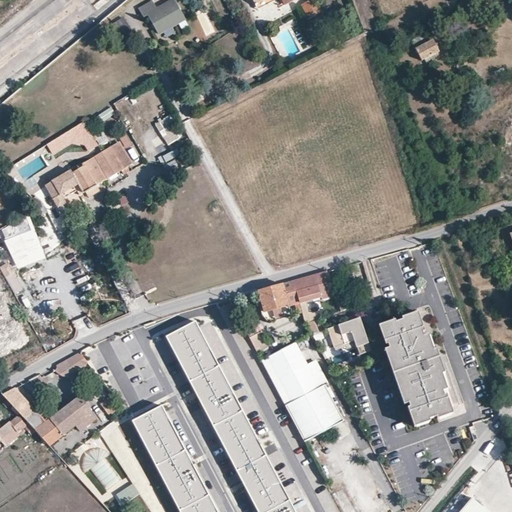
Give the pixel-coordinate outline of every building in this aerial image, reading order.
[(145,13),(155,32),(161,29),(169,25),(182,18),(172,0),(163,0),(153,6),(149,0),(148,0),(137,7),(141,15),(145,13)] [(320,9),(315,0),(310,0),(302,4),(308,16),(320,9)] [(169,25),(161,29),(164,34),(172,30),(169,25)] [(421,59),(439,49),(429,30),(410,39),(421,59)] [(110,108),(100,114),(103,120),(114,113),(110,108)] [(180,136),(167,116),(156,123),(169,143),(180,136)] [(103,134),(96,137),(100,145),(107,142),(103,134)] [(138,157),(125,135),(101,150),(114,172),(127,164),(133,161),(138,157)] [(176,149),(164,155),(166,160),(178,154),(176,149)] [(114,172),(101,150),(81,162),(82,164),(94,184),(114,172)] [(94,184),(82,164),(71,170),(75,177),(78,183),(74,186),(78,194),(84,190),(94,184)] [(73,184),(67,174),(48,185),(55,196),(63,191),(62,190),(73,184)] [(8,182),(0,189),(0,192),(13,206),(23,196),(17,191),(8,182)] [(94,184),(84,190),(87,196),(97,190),(94,184)] [(29,190),(24,185),(17,191),(23,196),(29,190)] [(76,212),(71,204),(58,211),(63,219),(76,212)] [(0,249),(9,246),(16,264),(57,248),(55,243),(56,243),(51,230),(36,237),(28,218),(0,229),(0,249)] [(327,272),(293,281),(299,302),(333,293),(327,272)] [(299,302),(293,281),(259,291),(264,312),(299,302)] [(373,299),(368,283),(354,287),(357,297),(359,304),(373,299)] [(334,301),(338,311),(355,305),(352,298),(351,295),(334,301)] [(447,388),(439,365),(433,367),(432,363),(437,361),(427,333),(422,335),(421,331),(424,331),(417,311),(400,317),(401,319),(394,322),(393,320),(377,325),(384,345),(387,344),(388,348),(386,348),(406,403),(408,402),(409,406),(406,407),(413,427),(429,421),(429,418),(435,416),(436,418),(453,412),(446,393),(443,394),(442,390),(444,389),(447,388)] [(370,350),(359,317),(354,319),(347,321),(326,329),(332,348),(343,344),(353,340),(358,355),(370,350)] [(317,332),(312,320),(305,323),(311,334),(317,332)] [(258,325),(246,330),(262,361),(278,353),(272,343),(268,345),(258,325)] [(294,511),(198,329),(168,344),(257,511),(294,511)] [(345,349),(355,346),(353,340),(343,344),(345,349)] [(100,355),(94,343),(56,365),(54,371),(62,375),(68,376),(100,355)] [(318,388),(295,344),(278,353),(262,361),(268,372),(273,369),(291,402),(318,388)] [(406,403),(386,348),(383,349),(403,404),(406,403)] [(327,383),(315,361),(307,366),(318,388),(324,385),(327,383)] [(291,402),(273,369),(268,372),(285,405),(291,402)] [(39,374),(25,383),(28,388),(33,385),(34,388),(45,382),(41,376),(39,374)] [(343,420),(324,385),(318,388),(291,402),(285,405),(304,441),(343,420)] [(14,389),(3,395),(2,395),(25,419),(33,413),(14,389)] [(80,396),(50,418),(35,430),(47,443),(56,453),(67,445),(61,437),(92,411),(80,396)] [(110,398),(102,405),(109,415),(117,408),(110,398)] [(41,407),(33,413),(25,419),(30,424),(35,430),(50,418),(41,407)] [(217,511),(164,410),(135,426),(180,511),(217,511)] [(1,429),(0,429),(0,438),(2,441),(6,446),(20,435),(18,431),(26,425),(19,416),(11,423),(10,422),(1,429)] [(35,430),(30,424),(25,429),(31,435),(35,430)] [(327,438),(314,443),(317,450),(330,445),(327,438)] [(125,506),(140,492),(131,483),(117,497),(125,506)] [(500,511),(475,490),(455,511),(500,511)] [(314,497),(321,511),(338,511),(328,491),(314,497)] [(245,499),(238,504),(242,511),(248,511),(251,510),(245,499)]
